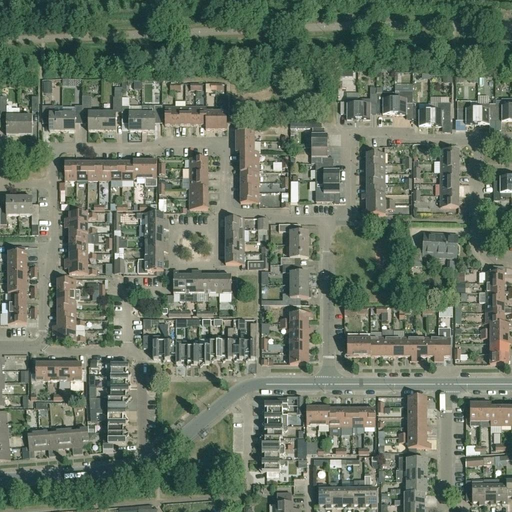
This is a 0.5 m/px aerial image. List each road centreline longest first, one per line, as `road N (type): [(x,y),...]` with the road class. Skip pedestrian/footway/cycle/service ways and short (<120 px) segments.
road 1 (residential): [(223,214),(218,144),(54,151)]
road 2 (residential): [(350,221),(356,135),(476,142)]
road 3 (residential): [(43,348),(54,185)]
road 4 (residential): [(155,462),(0,480)]
road 5 (residential): [(328,384),(327,252)]
road 6 (residential): [(155,462),(143,446),(142,355),(128,348)]
road 7 (residential): [(215,229),(215,268),(171,263),(171,234),(180,230)]
road 8 (residential): [(448,385),(328,384)]
